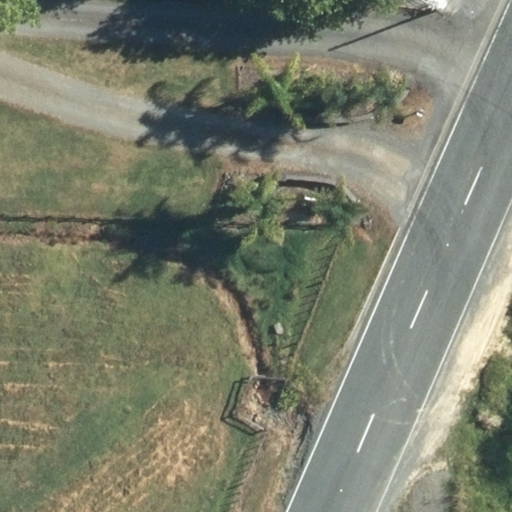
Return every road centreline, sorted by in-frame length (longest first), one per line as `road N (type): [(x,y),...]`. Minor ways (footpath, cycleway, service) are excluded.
road 1 (unknown): [(497,149),(0,35)]
road 2 (tertiary): [(511,115),(341,511)]
